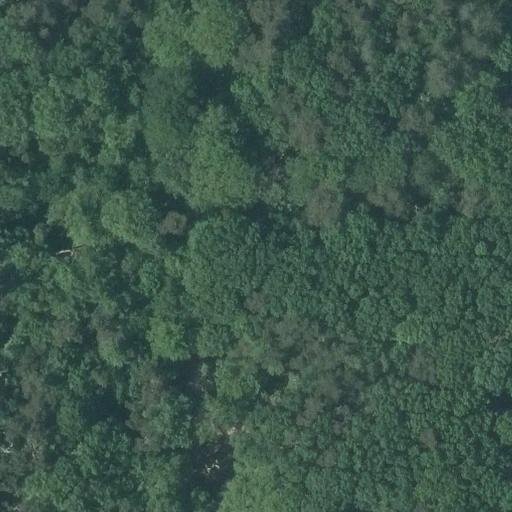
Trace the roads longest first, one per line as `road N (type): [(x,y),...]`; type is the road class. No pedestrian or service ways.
road 1 (track): [(184,511),(196,152)]
road 2 (unknown): [(10,213),(136,239),(192,239)]
road 3 (track): [(196,152),(201,0)]
